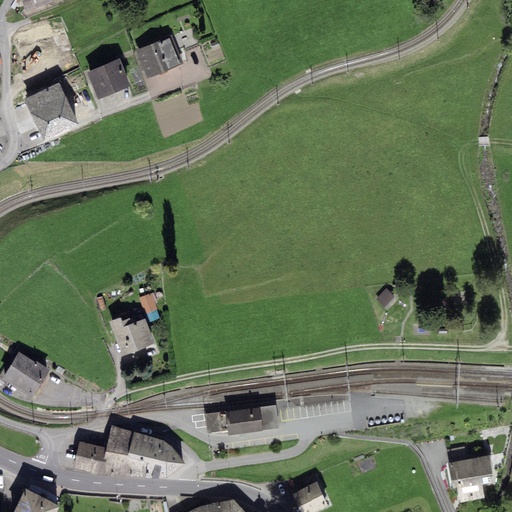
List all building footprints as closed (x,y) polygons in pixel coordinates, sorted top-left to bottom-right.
[(23,0),(26,11),(61,0),(23,0)] [(55,30),(60,54),(73,51),(65,29),(55,30)] [(55,30),(14,38),(19,66),(60,58),(60,54),(55,30)] [(172,36),(136,50),(148,79),(184,64),(172,36)] [(121,59),(87,73),(99,101),(132,87),(121,59)] [(57,84),(24,100),(45,140),(78,123),(57,84)] [(80,96),(69,101),(72,107),(83,102),(80,96)] [(385,288),(374,298),(383,308),(394,299),(385,288)] [(152,293),(140,298),(146,314),(158,310),(152,293)] [(122,318),(110,322),(123,356),(155,344),(146,319),(125,327),(122,318)] [(50,371),(20,352),(3,380),(32,398),(50,371)] [(229,431),(229,436),(263,432),(263,431),(280,429),(276,406),(226,413),(229,431)] [(226,412),(206,414),(209,434),(229,431),(226,413),(226,412)] [(147,479),(168,479),(185,465),(173,447),(165,441),(113,426),(108,448),(105,460),(108,460),(103,475),(147,478),(147,479)] [(81,442),(75,469),(103,475),(108,460),(105,460),(108,448),(81,442)] [(466,445),(447,449),(449,458),(467,455),(466,445)] [(458,483),(461,497),(486,493),(481,471),(493,469),(490,451),(467,455),(449,458),(454,484),(458,483)] [(317,477),(293,488),(305,511),(329,501),(317,477)] [(30,491),(56,505),(60,499),(51,493),(42,488),(32,485),(30,491)] [(30,491),(27,489),(15,511),(58,511),(61,508),(56,505),(30,491)] [(222,498),(223,511),(250,511),(235,495),(222,498)] [(194,511),(223,511),(222,498),(203,502),(194,505),(194,511)]
